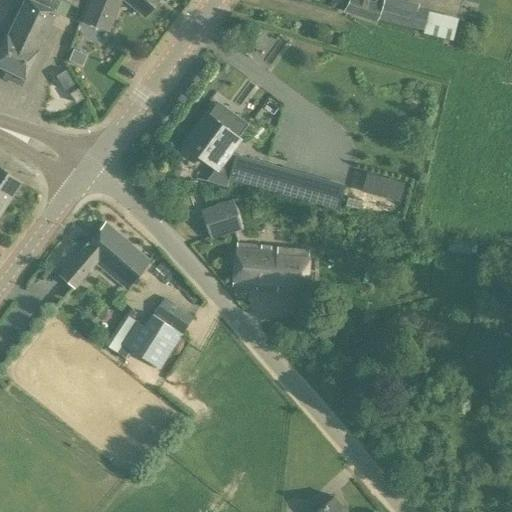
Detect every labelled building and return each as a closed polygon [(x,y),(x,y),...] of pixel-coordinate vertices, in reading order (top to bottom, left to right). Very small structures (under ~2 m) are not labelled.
[(23,0),(0,47),(0,67),(6,70),(2,77),(19,86),(22,78),(54,12),(61,0),(76,7),(77,0),(23,0)] [(88,0),(80,20),(108,30),(120,0),(88,0)] [(125,0),(144,16),(156,0),(125,0)] [(451,41),(457,19),(417,8),(418,3),(403,0),(382,0),(382,3),(371,0),(347,0),(343,11),(376,22),(377,20),(423,31),(422,33),(451,41)] [(70,51),(65,61),(80,68),(85,58),(70,51)] [(66,70),(56,76),(64,90),(74,84),(66,70)] [(83,99),(77,89),(69,93),(75,103),(83,99)] [(183,144),(206,160),(219,170),(241,140),(228,130),(205,114),(183,144)] [(227,178),(276,192),(284,167),(235,153),(227,178)] [(0,213),(20,183),(0,169),(0,213)] [(209,238),(241,228),(232,201),(200,211),(209,238)] [(74,288),(97,262),(126,288),(148,261),(105,223),(59,275),(74,288)] [(472,243),(449,239),(447,250),(470,254),(472,243)] [(303,294),(308,250),(237,242),(232,285),(257,287),(257,286),(277,288),(277,291),(303,294)] [(181,334),(193,316),(163,297),(151,315),(181,334)] [(127,305),(123,311),(131,317),(136,311),(127,305)] [(123,343),(122,345),(131,351),(159,369),(181,334),(151,315),(144,325),(137,321),(123,343)] [(123,343),(113,336),(108,344),(118,351),(122,345),(123,343)] [(347,511),(333,496),(314,511),(347,511)]
